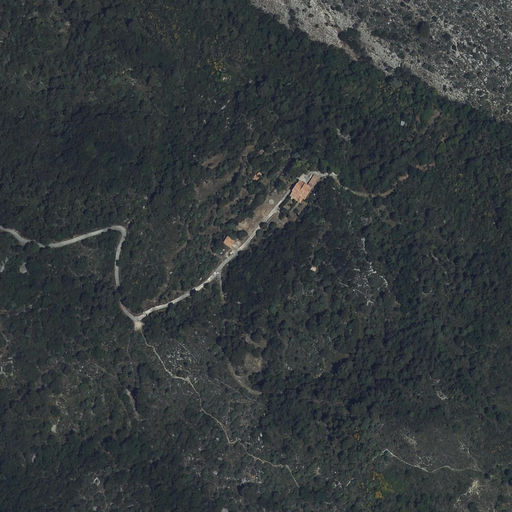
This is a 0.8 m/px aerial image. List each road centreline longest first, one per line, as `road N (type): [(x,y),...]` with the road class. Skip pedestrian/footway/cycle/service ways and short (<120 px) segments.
road 1 (unclassified): [(137,318),(118,291),(119,227),(45,246),(0,228)]
road 2 (track): [(264,221),(211,278),(137,318)]
